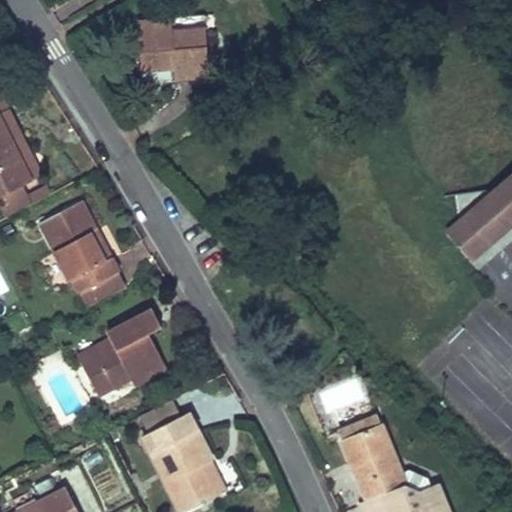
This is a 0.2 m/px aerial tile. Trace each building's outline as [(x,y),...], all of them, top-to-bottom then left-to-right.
[(180,26),(179,15),(134,19),(139,71),(169,69),(171,81),(211,77),(206,23),(180,26)] [(42,177),(1,87),(0,87),(0,206),(5,216),(51,196),(46,185),(29,193),(25,184),(42,177)] [(511,175),(504,186),(457,193),(460,219),(459,226),(451,233),(463,248),(468,243),(477,253),(506,229),(511,227),(511,175)] [(118,271),(85,207),(42,231),(66,282),(81,275),(88,289),(118,271)] [(460,219),(447,229),(451,233),(459,226),(460,219)] [(463,248),(470,246),(477,253),(468,243),(463,248)] [(114,345),(83,362),(99,395),(133,379),(135,385),(169,369),(151,332),(161,327),(153,310),(126,324),(135,341),(119,349),(114,345)] [(83,362),(114,345),(119,349),(135,341),(126,324),(108,334),(111,339),(79,355),(83,362)] [(383,410),(343,426),(349,440),(388,424),(383,410)] [(182,511),(216,495),(201,467),(211,462),(213,458),(189,411),(150,430),(159,448),(151,452),(182,511)] [(388,424),(349,440),(376,511),(454,511),(443,484),(436,486),(415,494),(407,473),(388,424)] [(226,490),(211,462),(201,467),(216,495),(226,490)] [(415,470),(407,473),(415,494),(436,486),(433,478),(415,470)] [(6,511),(77,511),(64,484),(6,511)]
